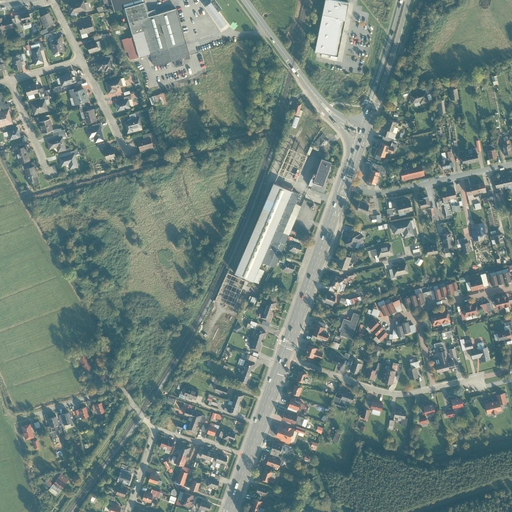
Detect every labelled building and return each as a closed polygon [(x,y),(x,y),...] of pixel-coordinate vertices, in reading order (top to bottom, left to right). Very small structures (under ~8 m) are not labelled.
[(68,5),(71,15),(87,10),(85,4),(84,0),(68,5)] [(144,0),(111,0),(115,10),(124,8),(133,37),(139,59),(151,55),(154,67),(174,61),(176,68),(184,65),(182,59),(190,56),(186,42),(176,9),(157,14),(156,10),(148,12),(145,2),(144,0)] [(212,3),(206,7),(221,29),(228,24),(220,12),(223,10),(215,0),(212,0),(212,1),(212,3)] [(347,2),(338,0),(321,0),(312,50),(336,55),(347,2)] [(30,13),(21,14),(22,22),(27,21),(28,25),(32,24),(30,13)] [(50,14),(40,17),(44,28),(54,24),(50,14)] [(78,25),(81,35),(96,31),(92,17),(83,19),(84,23),(78,25)] [(0,31),(14,29),(11,19),(3,21),(2,18),(0,19),(0,31)] [(61,37),(54,39),(55,41),(50,43),(54,55),(65,52),(61,37)] [(139,59),(133,37),(121,40),(124,53),(128,52),(130,61),(139,59)] [(97,42),(87,44),(90,54),(99,51),(97,42)] [(40,47),(31,50),(36,66),(44,63),(40,47)] [(106,72),(114,69),(111,57),(106,59),(96,62),(98,70),(105,68),(106,72)] [(21,60),(13,62),(15,71),(23,69),(21,60)] [(71,74),(58,78),(61,86),(54,88),(56,93),(63,91),(62,87),(74,83),(71,74)] [(106,82),(109,94),(119,92),(118,88),(124,87),(121,78),(106,82)] [(36,84),(26,87),(28,96),(38,93),(37,90),(36,84)] [(459,98),(457,87),(456,88),(455,84),(447,85),(449,88),(449,89),(450,99),(459,98)] [(75,105),(90,102),(86,89),(78,91),(77,88),(69,90),(71,98),(73,97),(75,105)] [(421,91),(409,94),(412,103),(419,101),(420,104),(429,101),(426,91),(426,90),(421,91)] [(152,104),(162,101),(164,105),(169,104),(165,92),(150,97),(152,104)] [(446,112),(445,99),(437,99),(438,113),(446,112)] [(41,101),(32,104),(35,114),(48,111),(45,100),(41,101)] [(115,103),(117,113),(131,109),(129,100),(125,101),(115,103)] [(297,102),(293,114),(298,116),(302,104),(297,102)] [(87,124),(98,121),(95,109),(84,112),(87,124)] [(9,110),(0,112),(0,127),(13,124),(9,110)] [(129,115),(131,121),(140,118),(144,117),(142,112),(129,115)] [(131,121),(124,123),(127,135),(134,133),(133,129),(142,127),(140,118),(131,121)] [(397,122),(388,119),(382,136),(394,140),(398,128),(395,127),(397,122)] [(50,120),(40,123),(43,133),(53,131),(50,120)] [(94,137),(96,144),(105,141),(101,126),(86,129),(89,138),(94,137)] [(19,128),(8,131),(10,140),(21,137),(19,128)] [(317,143),(315,146),(318,149),(320,146),(321,146),(326,140),(323,138),(325,136),(322,133),(316,141),(317,142),(317,143)] [(63,138),(48,142),(50,149),(57,147),(58,152),(66,150),(63,138)] [(144,140),(138,142),(140,152),(155,148),(152,138),(151,138),(144,140)] [(511,152),(509,140),(504,140),(505,145),(502,145),(504,155),(511,152)] [(392,153),(394,148),(380,142),(375,158),(380,160),(381,156),(384,157),(387,151),(392,153)] [(497,156),(494,143),(486,145),(489,158),(497,156)] [(27,147),(16,150),(19,164),(30,161),(27,147)] [(114,149),(105,152),(107,160),(116,158),(114,149)] [(479,161),(477,151),(469,153),(471,162),(479,161)] [(471,162),(469,153),(461,155),(463,164),(471,162)] [(71,170),(79,167),(76,155),(76,154),(72,155),(59,159),(61,167),(69,165),(71,170)] [(314,174),(313,176),(312,178),(315,179),(312,188),(325,192),(328,182),(327,181),(333,162),(322,158),(317,174),(314,174)] [(445,158),(440,159),(443,169),(450,167),(449,160),(445,161),(445,158)] [(380,165),(373,163),(366,184),(371,186),(372,183),(375,184),(379,173),(383,174),(386,166),(380,164),(380,165)] [(424,175),(421,163),(399,168),(402,180),(424,175)] [(35,167),(25,170),(29,185),(39,182),(35,167)] [(508,186),(506,177),(495,180),(497,188),(501,187),(502,190),(505,189),(504,186),(508,186)] [(484,182),(477,184),(479,192),(486,191),(484,182)] [(300,194),(274,183),(235,274),(254,282),(262,262),(275,267),(302,206),(296,204),(300,194)] [(479,192),(477,184),(465,187),(467,195),(479,192)] [(457,198),(454,189),(448,191),(450,199),(457,198)] [(450,199),(448,191),(441,193),(443,201),(450,199)] [(430,205),(428,197),(422,198),(422,200),(419,201),(421,208),(430,205)] [(410,200),(396,203),(399,214),(412,211),(410,200)] [(366,214),(369,205),(366,205),(367,202),(363,201),(362,203),(360,202),(357,211),(366,214)] [(410,220),(391,224),(394,234),(403,232),(404,238),(417,234),(416,228),(412,228),(410,220)] [(486,233),(483,222),(474,224),(475,230),(476,235),(478,235),(486,233)] [(359,233),(349,230),(344,245),(354,248),(356,242),(361,244),(364,236),(359,234),(359,233)] [(454,254),(451,233),(442,234),(443,240),(445,255),(454,254)] [(504,242),(502,234),(492,236),(493,240),(495,240),(496,244),(504,242)] [(300,243),(293,241),(289,250),(296,253),(296,251),(300,253),(302,246),(299,245),(300,243)] [(471,251),(469,242),(466,242),(461,244),(463,253),(471,251)] [(436,243),(426,245),(427,255),(437,253),(436,243)] [(391,245),(375,248),(376,249),(377,255),(378,258),(393,254),(391,245)] [(351,258),(350,259),(357,261),(360,254),(355,253),(355,255),(351,254),(350,257),(351,258)] [(341,254),(336,266),(346,270),(350,259),(351,258),(350,257),(341,254)] [(420,265),(423,260),(418,257),(415,262),(420,265)] [(292,263),(286,260),(282,270),(289,273),(289,271),(293,272),(295,266),(292,264),(292,263)] [(408,273),(406,263),(391,267),(392,269),(394,277),(396,276),(408,273)] [(511,282),(509,272),(503,273),(505,283),(511,282)] [(503,273),(496,275),(498,285),(505,283),(503,273)] [(285,294),(288,284),(280,281),(281,277),(273,274),(270,283),(277,286),(275,291),(285,294)] [(333,275),(329,287),(330,287),(335,289),(337,290),(339,286),(341,287),(344,279),(333,275)] [(498,285),(496,275),(490,277),(492,286),(498,285)] [(481,277),(469,280),(472,292),(484,289),(481,277)] [(454,293),(452,284),(446,285),(446,286),(448,294),(454,293)] [(439,287),(440,289),(442,297),(448,296),(448,294),(446,286),(439,287)] [(442,297),(440,289),(433,290),(435,299),(436,300),(442,298),(442,297)] [(422,294),(422,292),(416,294),(416,295),(418,303),(424,302),(422,294)] [(327,294),(327,293),(324,301),(333,304),(335,297),(333,296),(327,294)] [(236,301),(234,301),(233,305),(237,307),(242,297),(238,295),(236,301)] [(409,297),(410,298),(412,306),(418,305),(418,303),(416,295),(409,297)] [(510,306),(507,295),(501,296),(504,308),(510,306)] [(504,308),(501,296),(495,298),(497,309),(504,308)] [(412,306),(410,298),(404,299),(406,309),(412,308),(412,306)] [(265,309),(272,311),(273,309),(275,309),(277,302),(267,299),(265,306),(266,306),(265,309)] [(396,311),(392,302),(385,305),(389,313),(390,314),(396,311)] [(478,315),(475,303),(469,305),(472,316),(478,315)] [(389,313),(385,305),(385,304),(379,307),(383,316),(389,313)] [(472,316),(469,305),(462,306),(463,311),(465,318),(472,316)] [(271,314),(272,311),(265,309),(264,312),(262,311),(260,318),(270,322),(273,315),(271,314)] [(450,322),(447,309),(439,311),(442,324),(450,322)] [(351,340),(360,312),(354,310),(350,321),(343,319),(339,331),(341,332),(339,335),(351,340)] [(442,324),(439,311),(430,313),(434,326),(442,324)] [(372,331),(379,324),(375,320),(367,327),(372,331)] [(401,324),(402,325),(404,334),(411,332),(409,326),(408,322),(401,324)] [(384,329),(379,324),(372,331),(377,336),(383,330),(384,329)] [(324,333),(325,328),(315,325),(312,335),(327,340),(329,335),(324,333)] [(404,334),(402,325),(395,327),(398,337),(404,335),(404,334)] [(264,339),(266,333),(256,329),(254,336),(256,336),(255,339),(262,341),(263,339),(264,339)] [(381,341),(388,334),(383,330),(377,336),(376,337),(381,341)] [(511,338),(509,330),(497,333),(498,334),(494,335),(496,341),(499,340),(499,341),(511,338)] [(340,344),(339,343),(341,336),(337,335),(333,345),(339,348),(340,344)] [(261,345),(262,341),(255,339),(254,342),(252,342),(249,349),(260,352),(262,345),(261,345)] [(473,348),(471,339),(464,341),(466,349),(473,348)] [(477,350),(470,351),(472,360),(480,358),(481,363),(490,360),(487,347),(485,348),(483,343),(482,343),(478,343),(477,344),(478,347),(477,350)] [(324,351),(308,345),(305,356),(312,358),(313,357),(321,360),(324,351)] [(446,351),(442,352),(446,371),(455,369),(453,360),(448,361),(446,351)] [(446,371),(442,352),(438,353),(440,363),(435,364),(437,373),(446,371)] [(89,359),(87,355),(77,360),(80,365),(81,365),(86,373),(94,369),(89,360),(89,359)] [(344,359),(334,355),(331,363),(341,367),(344,359)] [(253,370),(255,364),(246,361),(244,367),(245,367),(244,371),(251,373),(252,369),(253,370)] [(363,363),(355,361),(351,372),(358,374),(359,369),(361,369),(363,363)] [(418,378),(416,368),(411,369),(407,370),(409,380),(418,378)] [(372,380),(375,371),(367,369),(365,377),(372,380)] [(392,385),(396,371),(384,369),(381,383),(392,385)] [(303,382),(306,373),(298,370),(295,379),(303,382)] [(249,376),(251,373),(244,371),(243,374),(241,373),(238,380),(248,384),(251,377),(249,376)] [(298,395),(301,386),(293,383),(290,392),(298,395)] [(228,389),(216,386),(214,391),(226,395),(228,389)] [(199,392),(186,388),(183,396),(186,397),(196,400),(199,392)] [(351,402),(354,394),(343,391),(340,398),(351,402)] [(234,398),(232,402),(239,405),(241,401),(242,401),(244,395),(234,392),(232,398),(234,398)] [(498,400),(485,403),(487,413),(501,410),(499,404),(507,402),(504,393),(496,395),(498,400)] [(339,403),(340,398),(335,396),(333,401),(335,402),(334,404),(343,407),(344,405),(339,403)] [(301,400),(290,397),(287,405),(288,405),(287,408),(293,411),(294,408),(298,409),(299,406),(302,408),(304,404),(300,402),(301,400)] [(455,399),(451,400),(453,408),(462,406),(461,397),(457,398),(455,398),(455,399)] [(371,402),(370,408),(373,409),(380,410),(381,410),(382,403),(379,402),(379,401),(372,399),(371,402)] [(104,410),(102,401),(94,403),(97,412),(104,410)] [(237,415),(240,408),(238,408),(239,405),(232,402),(229,401),(228,404),(230,405),(228,409),(225,408),(224,411),(237,415)] [(432,403),(422,405),(424,414),(434,412),(432,403)] [(88,415),(86,406),(78,408),(81,417),(88,415)] [(367,418),(369,409),(362,407),(360,417),(367,418)] [(404,417),(405,410),(394,408),(393,416),(401,418),(400,424),(406,425),(407,418),(404,417)] [(192,419),(191,422),(197,424),(199,421),(204,423),(206,417),(186,409),(183,415),(192,419)] [(453,409),(446,411),(448,417),(455,415),(453,409)] [(304,417),(284,410),(281,418),(297,423),(301,425),(304,417)] [(71,421),(68,411),(61,413),(64,423),(71,421)] [(58,424),(56,415),(48,417),(51,426),(58,424)] [(33,436),(30,422),(21,425),(24,438),(33,436)] [(197,424),(191,422),(190,425),(188,424),(186,430),(196,434),(198,428),(196,428),(197,424)] [(215,425),(211,423),(207,434),(214,436),(217,428),(214,427),(215,425)] [(289,442),(294,428),(285,425),(284,427),(279,425),(275,436),(280,437),(280,439),(289,442)] [(233,431),(227,429),(223,439),(230,441),(230,440),(233,441),(236,434),(233,433),(233,431)] [(173,440),(163,436),(159,446),(162,447),(162,448),(165,449),(166,448),(169,450),(168,452),(171,453),(174,445),(172,444),(173,440)] [(282,443),(273,440),(270,450),(279,453),(282,443)] [(191,447),(181,443),(178,449),(180,449),(179,453),(186,456),(187,452),(188,453),(191,447)] [(210,460),(214,451),(203,447),(203,448),(201,453),(200,456),(210,460)] [(224,454),(218,451),(216,458),(214,461),(216,462),(220,463),(219,467),(223,468),(228,456),(224,455),(224,454)] [(184,459),(186,456),(179,453),(178,456),(176,455),(173,462),(184,466),(186,459),(184,459)] [(278,459),(268,455),(265,463),(280,468),(282,463),(279,462),(280,459),(278,459)] [(192,469),(184,466),(182,470),(189,473),(190,474),(192,469)] [(269,476),(271,471),(263,468),(259,478),(267,481),(268,480),(272,482),(274,478),(269,476)] [(128,482),(131,474),(127,472),(128,471),(122,469),(119,479),(128,482)] [(189,473),(182,470),(181,470),(176,482),(177,482),(183,484),(184,485),(189,473)] [(159,475),(150,472),(148,480),(157,483),(159,475)] [(216,478),(210,476),(206,486),(212,488),(213,486),(216,487),(219,481),(215,479),(216,478)] [(56,495),(65,482),(57,477),(48,489),(56,495)] [(197,491),(200,482),(193,479),(190,488),(197,491)] [(268,488),(258,484),(255,492),(265,496),(268,488)] [(126,489),(118,485),(115,492),(124,496),(126,489)] [(151,489),(150,493),(153,493),(152,495),(158,497),(160,492),(151,489)] [(150,493),(144,491),(142,499),(150,501),(152,495),(153,493),(150,493)] [(190,505),(193,494),(183,491),(180,502),(182,503),(183,504),(186,505),(188,505),(190,505)] [(255,498),(252,497),(248,508),(259,511),(261,511),(263,508),(259,507),(261,500),(255,498)] [(208,500),(202,498),(200,503),(197,502),(195,507),(204,510),(205,509),(208,510),(211,503),(207,502),(208,500)] [(120,505),(112,502),(109,511),(111,511),(118,511),(121,507),(119,506),(120,505)]
